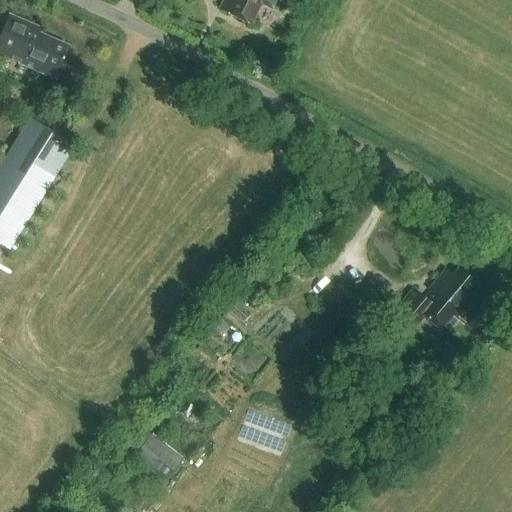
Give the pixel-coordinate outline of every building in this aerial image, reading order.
[(276,11),(281,0),(223,0),(219,9),(250,25),(261,4),(276,11)] [(20,61),(18,64),(55,80),(69,48),(39,35),(41,30),(9,16),(0,37),(0,55),(12,61),(14,59),(20,61)] [(0,243),(10,250),(75,147),(30,120),(0,167),(0,243)] [(491,326),(467,304),(481,289),(458,270),(450,279),(443,273),(429,290),(431,292),(424,299),(415,291),(393,314),(412,331),(424,318),(445,338),(460,321),(479,339),(491,326)] [(394,293),(373,277),(353,302),(374,318),(394,293)] [(157,431),(141,451),(156,462),(160,456),(179,470),(189,457),(157,431)]
